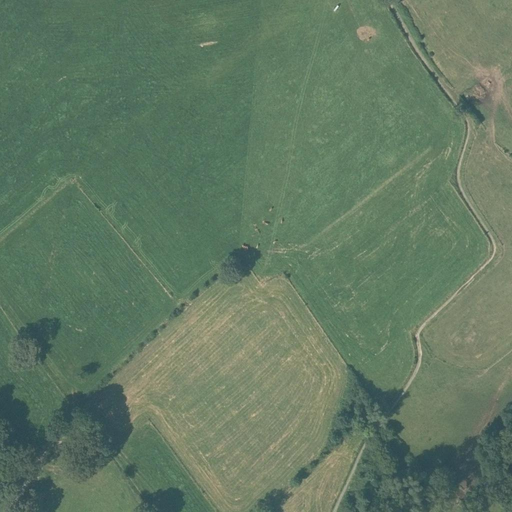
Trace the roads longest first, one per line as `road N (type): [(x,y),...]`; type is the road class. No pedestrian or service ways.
road 1 (track): [(387,0),(468,125),(457,176),(494,248),(419,329),(413,375),(363,447),(333,511)]
road 2 (track): [(6,511),(76,403)]
